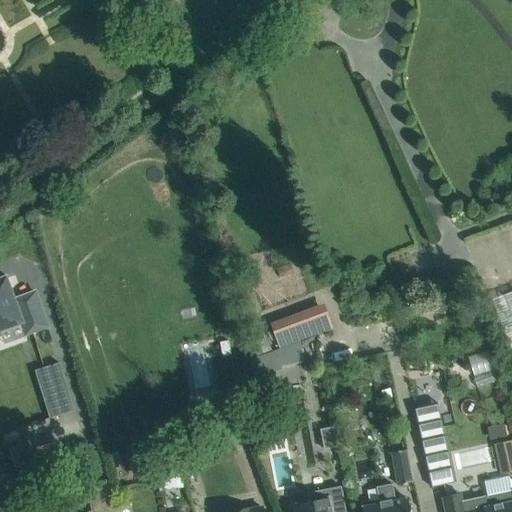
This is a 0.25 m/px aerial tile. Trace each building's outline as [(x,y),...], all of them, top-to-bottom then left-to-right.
[(0,326),(17,320),(22,333),(43,325),(29,291),(11,298),(8,290),(6,292),(1,279),(0,279),(0,326)] [(511,291),(492,299),(506,338),(511,352),(511,291)] [(228,341),(220,343),(222,357),(231,355),(228,341)] [(303,361),(300,343),(252,361),(257,374),(281,369),(281,366),(303,361)] [(58,363),(35,371),(50,418),(74,411),(58,363)] [(437,402),(414,407),(431,486),(454,482),(437,402)] [(262,405),(238,419),(252,448),(277,435),(262,405)] [(333,427),(320,430),(323,449),(337,446),(333,427)] [(511,440),(494,444),(501,474),(511,471),(511,440)] [(406,450),(391,453),(397,485),(413,482),(406,450)] [(36,463),(15,468),(20,492),(42,488),(36,463)] [(107,479),(86,483),(91,511),(117,511),(110,487),(107,479)] [(379,504),(361,507),(362,511),(408,511),(406,498),(395,501),(392,484),(376,487),(379,504)] [(308,502),(292,505),(292,511),(345,511),(341,487),(307,493),(308,502)] [(459,495),(443,499),(444,505),(445,511),(511,511),(511,491),(461,503),(459,495)]
